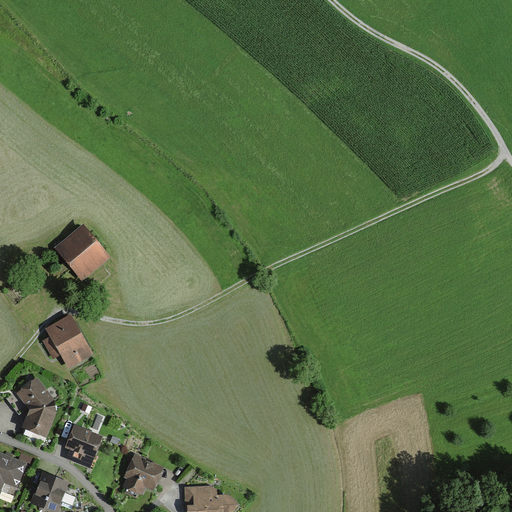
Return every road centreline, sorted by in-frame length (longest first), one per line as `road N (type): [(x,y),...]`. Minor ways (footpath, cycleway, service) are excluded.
road 1 (track): [(0,377),(63,311),(118,322),(168,320),(488,170),(505,152)]
road 2 (track): [(331,0),(448,74),(511,162)]
road 3 (residential): [(0,437),(61,463),(110,511)]
